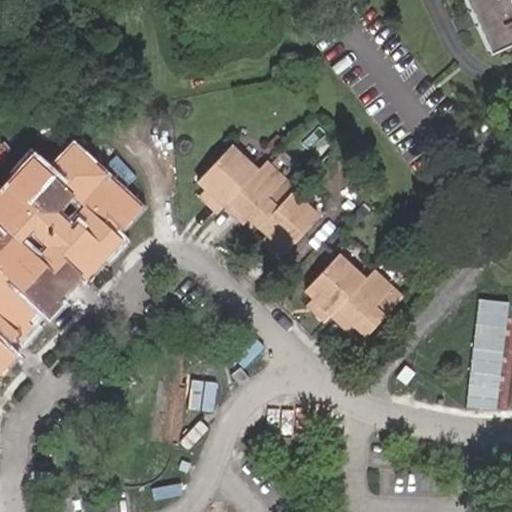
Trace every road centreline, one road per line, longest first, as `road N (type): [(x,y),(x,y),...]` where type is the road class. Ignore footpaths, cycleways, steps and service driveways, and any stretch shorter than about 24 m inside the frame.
road 1 (residential): [(360,404),(188,252),(167,274),(110,306)]
road 2 (residential): [(360,404),(285,383),(232,414),(214,478),(176,511)]
road 3 (unknown): [(370,406),(377,473),(386,485),(430,500),(453,499),(480,484),(497,429)]
road 4 (residential): [(51,364),(6,475),(10,511)]
road 5 (residential): [(511,429),(360,404)]
